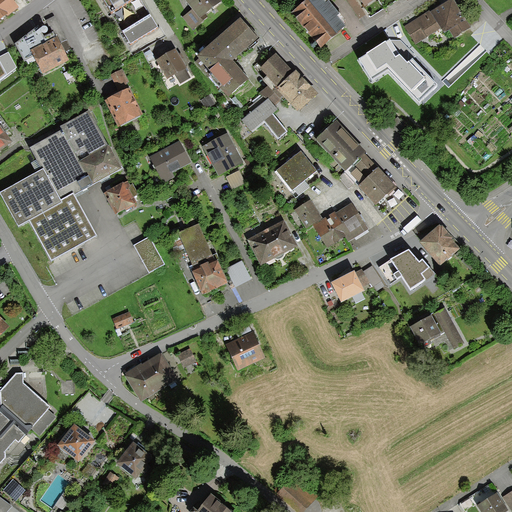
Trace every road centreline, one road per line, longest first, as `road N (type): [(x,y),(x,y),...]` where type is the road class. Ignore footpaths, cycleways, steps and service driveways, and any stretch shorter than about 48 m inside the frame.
road 1 (residential): [(101,371),(340,264),(439,204)]
road 2 (primary): [(439,204),(249,0)]
road 3 (residential): [(101,371),(284,511)]
road 4 (residential): [(0,225),(49,314),(101,371)]
